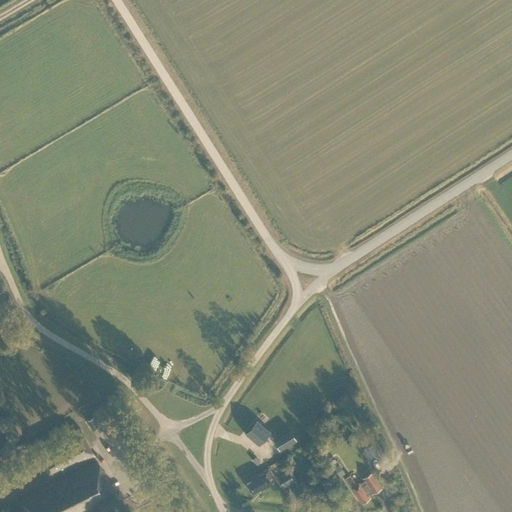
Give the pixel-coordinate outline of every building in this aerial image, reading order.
[(36,354),(14,365),(40,413),(61,401),(36,354)] [(116,428),(122,425),(116,414),(111,417),(116,428)] [(92,430),(99,426),(94,416),(87,420),(92,430)] [(256,419),(244,433),(258,445),(270,431),(256,419)] [(93,511),(118,499),(81,428),(33,452),(51,485),(19,502),(23,511),(93,511)] [(290,429),(273,439),(279,449),(296,439),(290,429)] [(371,444),(363,449),(368,457),(377,452),(371,444)] [(331,454),(327,457),(331,464),(336,461),(331,454)] [(260,460),(255,456),(252,460),(257,464),(260,460)] [(339,476),(343,473),(338,465),(334,467),(339,476)] [(262,490),(271,485),(268,479),(274,475),(269,468),(263,471),(263,470),(249,478),(250,481),(246,483),(252,493),(261,488),(262,490)] [(277,477),(283,487),(294,481),(288,471),(277,477)] [(372,494),(381,488),(371,472),(362,478),(364,481),(361,482),(360,481),(356,484),(351,487),(361,503),(370,497),(369,494),(371,493),(372,494)] [(350,474),(345,478),(351,487),(356,484),(350,474)]
